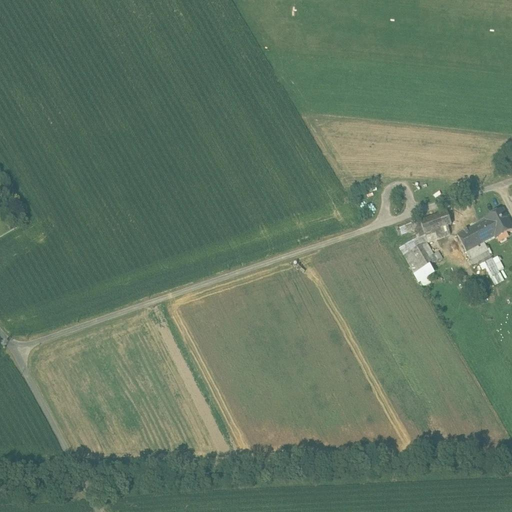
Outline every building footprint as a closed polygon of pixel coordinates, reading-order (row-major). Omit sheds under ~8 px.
[(511,228),(502,210),(486,219),(487,220),(474,227),(483,244),(484,244),(496,237),(496,238),(511,229),(511,228)] [(447,212),(412,225),(417,240),(435,233),(437,240),(450,235),(447,227),(451,225),(447,212)] [(474,227),(457,236),(466,253),(483,244),(474,227)] [(426,243),(412,251),(408,244),(399,249),(414,274),(437,261),(438,262),(442,260),(438,253),(434,256),(426,243)] [(483,244),(466,253),(471,260),(488,251),(484,244),(483,244)] [(497,256),(483,263),(495,286),(509,279),(497,256)]
